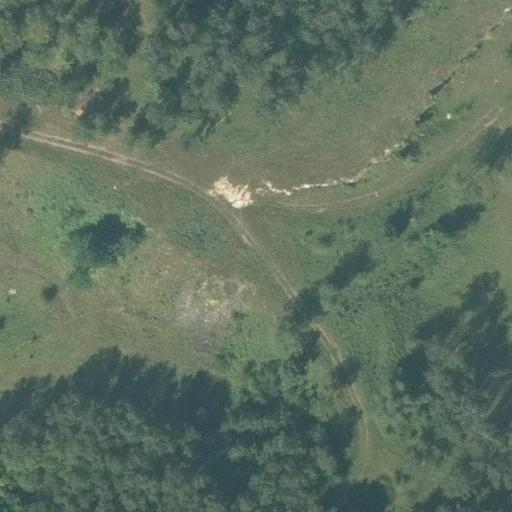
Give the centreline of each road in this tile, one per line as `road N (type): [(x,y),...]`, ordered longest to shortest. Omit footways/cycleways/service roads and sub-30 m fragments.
road 1 (track): [(325,511),(357,479),(360,419),(332,351),(268,257),(202,190),(0,126)]
road 2 (track): [(511,92),(427,169),(345,207),(287,209),(202,190)]
